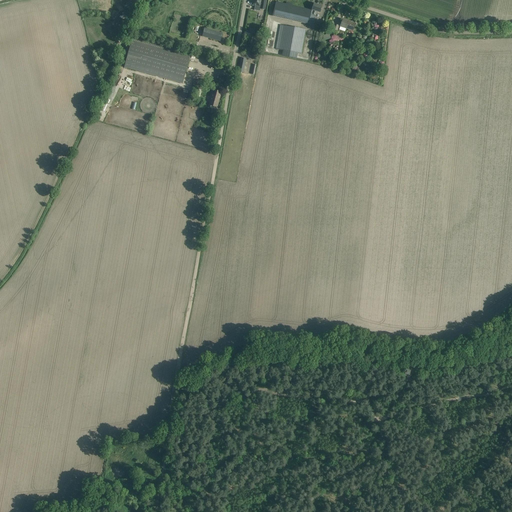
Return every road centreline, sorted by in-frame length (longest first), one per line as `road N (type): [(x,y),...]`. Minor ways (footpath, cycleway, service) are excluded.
road 1 (unclassified): [(181,356),(246,0)]
road 2 (track): [(0,284),(28,243),(141,0)]
road 3 (unclassified): [(511,32),(451,31),(342,0)]
